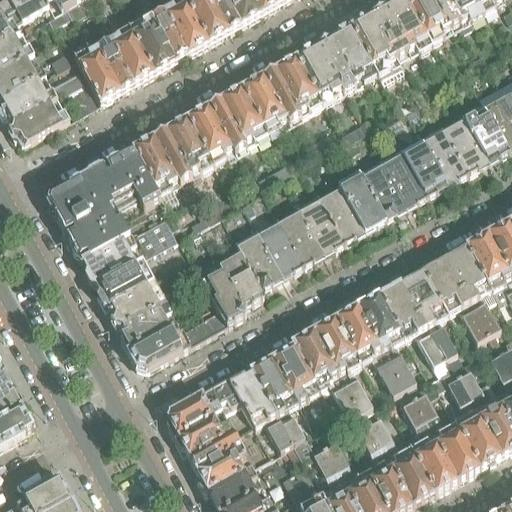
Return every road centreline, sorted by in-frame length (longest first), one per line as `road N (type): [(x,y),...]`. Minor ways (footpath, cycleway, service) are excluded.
road 1 (residential): [(124,419),(511,203)]
road 2 (residential): [(363,0),(6,199)]
road 3 (tertiary): [(124,419),(6,199)]
road 4 (tertiary): [(0,305),(75,446)]
